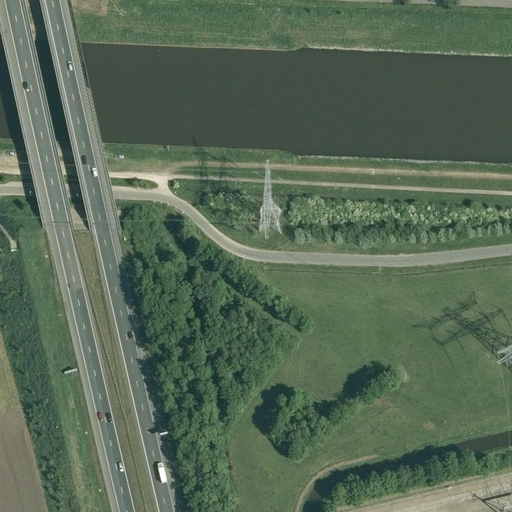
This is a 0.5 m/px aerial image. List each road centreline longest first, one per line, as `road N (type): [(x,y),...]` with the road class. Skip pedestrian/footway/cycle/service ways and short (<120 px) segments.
road 1 (motorway): [(168,511),(51,0)]
road 2 (motorway): [(12,0),(128,511)]
road 3 (unclassified): [(511,251),(393,262),(235,251)]
road 4 (unclassified): [(0,189),(171,199),(235,251)]
